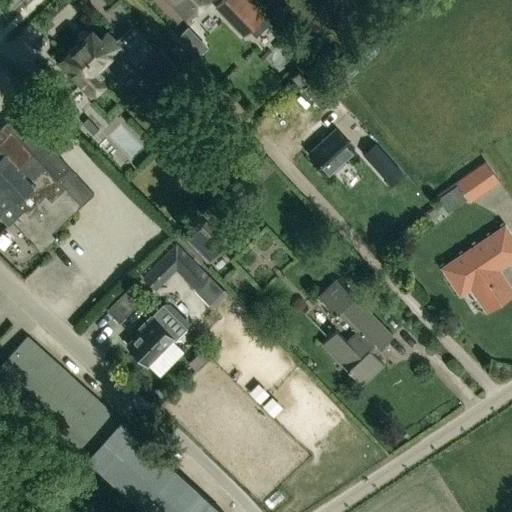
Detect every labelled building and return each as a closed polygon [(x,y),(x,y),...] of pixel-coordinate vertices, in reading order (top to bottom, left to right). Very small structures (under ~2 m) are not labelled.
[(162,0),(167,4),(169,2),(187,21),(208,0),(162,0)] [(220,0),(214,7),(242,36),(263,15),(248,0),(220,0)] [(115,44),(105,34),(99,40),(91,31),(89,32),(88,32),(87,33),(85,32),(83,32),(81,32),(79,33),(78,34),(77,36),(76,38),(76,39),(77,41),(77,42),(76,44),(76,45),(58,62),(90,95),(106,80),(111,86),(130,67),(152,89),(177,65),(160,48),(155,54),(131,29),(115,44)] [(40,251),(57,235),(53,230),(92,192),(53,151),(56,148),(20,110),(0,128),(0,217),(7,225),(15,217),(23,224),(19,228),(40,251)] [(353,148),(335,128),(308,152),(326,173),(353,148)] [(373,167),(387,155),(375,141),(361,153),(373,167)] [(455,181),(467,198),(477,191),(465,174),(455,181)] [(209,262),(222,248),(215,241),(220,236),(204,220),(185,238),(209,262)] [(498,277),(500,276),(495,269),(511,257),(511,239),(503,226),(441,268),(452,285),(465,276),(487,309),(509,294),(498,277)] [(175,242),(142,276),(155,289),(175,269),(196,289),(209,276),(175,242)] [(357,330),(346,340),(336,329),(322,342),(362,383),(383,363),(368,348),(376,341),(381,346),(392,335),(337,278),(320,295),(336,311),(337,310),(357,330)] [(128,289),(116,297),(125,308),(136,300),(128,289)] [(151,318),(150,317),(136,330),(139,333),(128,344),(147,364),(172,340),(174,342),(187,328),(164,305),(151,318)] [(219,511),(26,338),(0,366),(0,381),(145,511),(219,511)]
